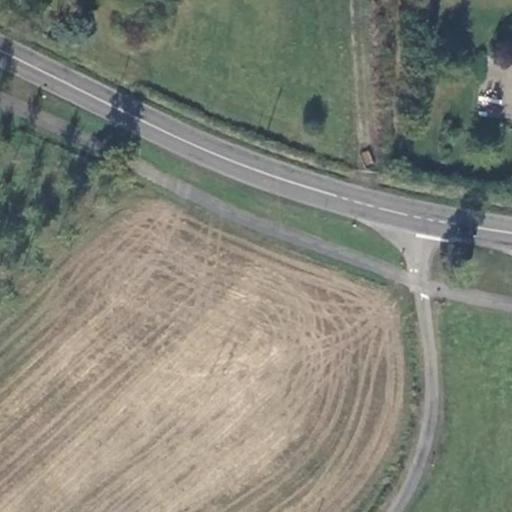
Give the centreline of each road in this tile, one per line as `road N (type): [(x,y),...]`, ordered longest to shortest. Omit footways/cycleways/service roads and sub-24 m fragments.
road 1 (tertiary): [(0,50),(220,156),(422,216)]
road 2 (unclassified): [(422,216),(432,408),(416,470),(394,511)]
